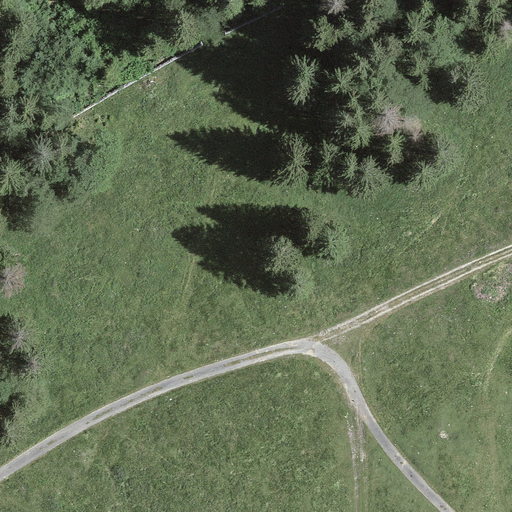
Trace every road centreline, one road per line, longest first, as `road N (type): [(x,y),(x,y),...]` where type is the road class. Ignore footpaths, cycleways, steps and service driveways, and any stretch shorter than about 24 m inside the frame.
road 1 (track): [(451,511),(382,439),(348,373),(308,347),(145,396),(0,477)]
road 2 (track): [(290,348),(511,252)]
